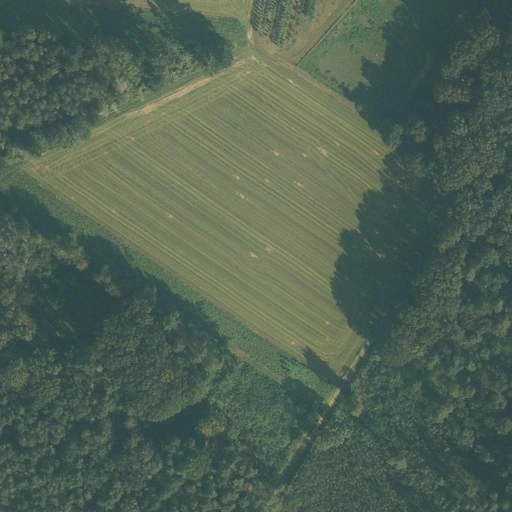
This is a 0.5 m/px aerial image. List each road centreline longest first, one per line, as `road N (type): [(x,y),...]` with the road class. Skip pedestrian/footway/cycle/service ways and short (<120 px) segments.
road 1 (track): [(262,511),(511,100)]
road 2 (track): [(325,411),(0,199)]
road 3 (track): [(247,44),(0,165)]
road 4 (track): [(466,183),(247,44)]
road 5 (track): [(247,44),(0,20)]
